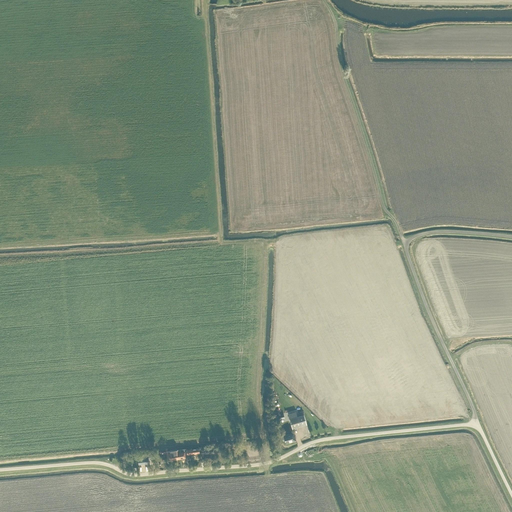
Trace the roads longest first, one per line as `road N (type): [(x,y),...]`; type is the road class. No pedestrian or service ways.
road 1 (unclassified): [(511,237),(442,231),(403,241),(477,422)]
road 2 (track): [(267,241),(221,242),(206,0)]
road 3 (unclassified): [(0,469),(99,462),(138,474),(273,460)]
road 4 (track): [(322,0),(333,16),(341,72),(382,205),(403,241)]
road 5 (unclassified): [(477,422),(331,439),(273,460)]
